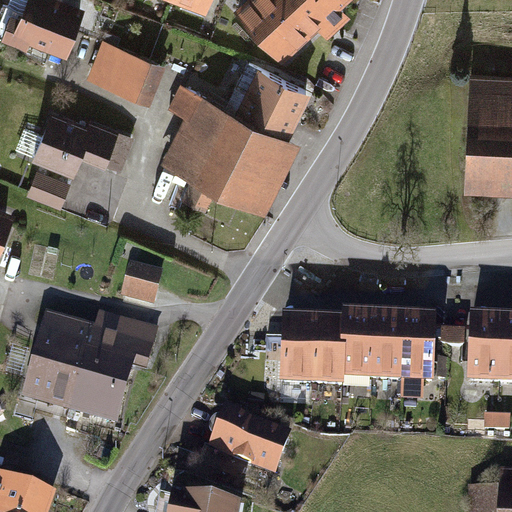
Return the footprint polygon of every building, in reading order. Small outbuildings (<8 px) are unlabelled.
[(21,12),(13,35),(65,53),(81,8),(58,0),(11,0),(8,7),(21,12)] [(242,0),(235,7),(282,57),(318,23),(325,31),(346,12),(338,5),(343,0),(242,0)] [(105,84),(120,47),(103,41),(88,78),(105,84)] [(120,47),(105,84),(135,97),(150,59),(120,47)] [(188,114),(164,161),(252,204),(308,91),(249,63),(227,107),(183,86),(173,107),(188,114)] [(511,79),(472,78),(468,171),(511,172),(511,79)] [(26,128),(17,149),(73,171),(82,151),(121,166),(133,136),(93,121),(91,127),(54,112),(45,136),(26,128)] [(71,180),(37,167),(27,194),(61,207),(71,180)] [(213,192),(192,182),(184,199),(206,209),(213,192)] [(0,250),(6,237),(1,235),(11,212),(0,207),(0,250)] [(133,265),(124,296),(155,304),(163,273),(133,265)] [(99,329),(95,329),(71,413),(119,426),(139,358),(150,362),(158,331),(103,315),(99,329)] [(71,413),(95,329),(48,317),(26,400),(71,413)] [(344,318),(344,325),(342,381),(372,383),(374,319),(344,318)] [(404,320),(374,319),(372,383),(401,384),(404,320)] [(435,322),(404,320),(401,384),(432,385),(435,322)] [(314,324),(284,322),(281,386),(311,387),(314,324)] [(503,323),(473,322),(470,385),(500,386),(503,323)] [(511,323),(503,323),(500,386),(511,386),(511,323)] [(344,325),(314,324),(311,387),(342,389),(342,381),(344,325)] [(290,436),(227,412),(212,452),(275,475),(290,436)] [(510,418),(485,418),(485,430),(510,431),(510,418)] [(511,511),(511,475),(505,475),(504,490),(503,511),(511,511)] [(0,511),(52,511),(57,497),(0,477),(0,511)] [(503,511),(504,490),(470,488),(468,511),(503,511)] [(183,503),(173,501),(170,511),(237,511),(238,507),(185,498),(183,503)]
